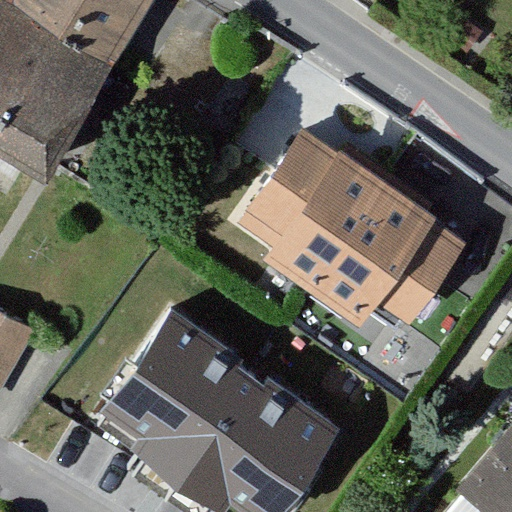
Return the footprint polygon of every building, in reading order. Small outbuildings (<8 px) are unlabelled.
[(137,0),(0,0),(0,128),(42,155),(137,0)] [(453,221),(328,136),(253,246),(377,331),(453,221)] [(0,310),(0,389),(34,330),(0,310)] [(282,511),(344,428),(180,310),(107,412),(246,511),(282,511)] [(511,511),(511,408),(453,482),(490,511),(511,511)]
